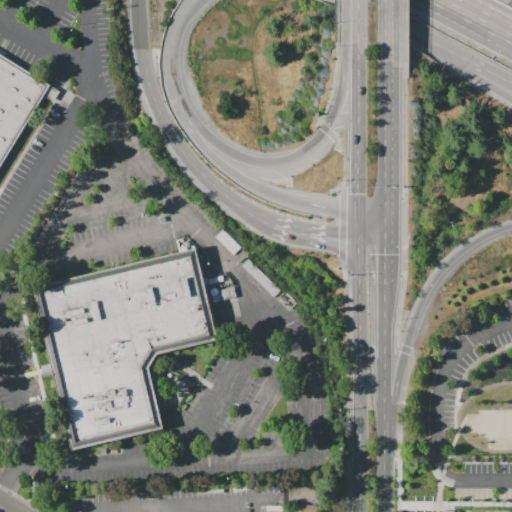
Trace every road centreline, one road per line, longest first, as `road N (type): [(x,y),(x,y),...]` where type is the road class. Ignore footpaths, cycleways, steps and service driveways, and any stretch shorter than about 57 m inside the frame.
road 1 (motorway): [(178,98),(174,39),(198,0),(408,29)]
road 2 (primary): [(358,241),(360,511)]
road 3 (motorway): [(357,63),(315,142),(277,163),(230,152),(178,98)]
road 4 (motorway): [(357,211),(300,203),(247,183),(204,148),(178,98)]
road 5 (primary): [(384,211),(385,54)]
road 6 (primary): [(358,81),(357,211)]
